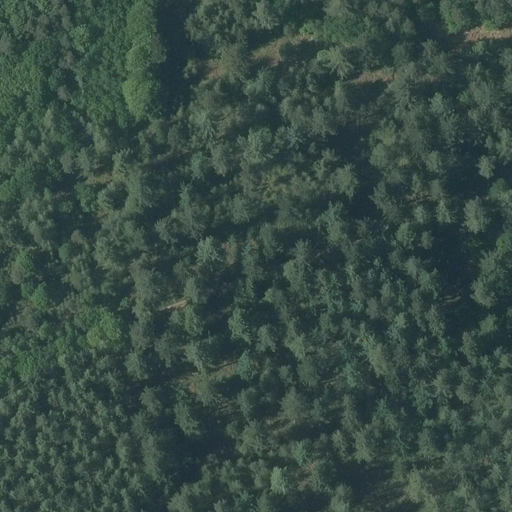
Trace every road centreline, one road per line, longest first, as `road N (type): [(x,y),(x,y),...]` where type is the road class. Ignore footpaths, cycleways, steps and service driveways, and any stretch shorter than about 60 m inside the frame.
road 1 (track): [(109,331),(369,229),(511,202)]
road 2 (track): [(73,0),(69,146),(109,331)]
road 3 (track): [(109,331),(147,511)]
